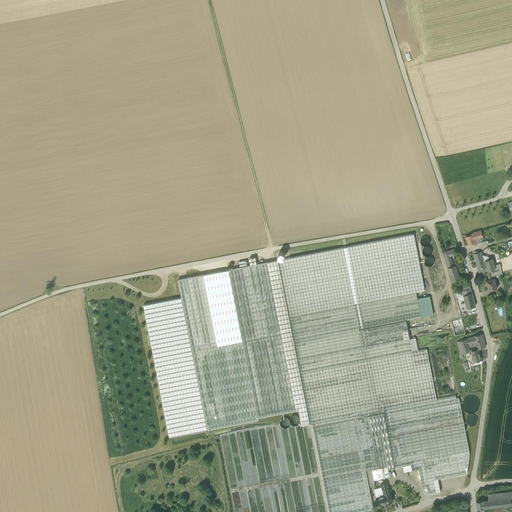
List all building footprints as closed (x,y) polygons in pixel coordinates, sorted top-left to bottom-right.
[(473,244),(473,245),(479,243),(478,239),(477,237),(481,236),(479,231),(471,233),(472,235),(465,236),(468,245),(473,244)] [(312,424),(437,399),(426,349),(417,350),(412,351),(410,339),(406,320),(421,317),(416,292),(425,290),(414,233),(278,260),(310,424),(312,423),(312,424)] [(485,268),(484,264),(483,261),(481,252),(474,254),(478,267),(481,266),(482,269),(485,268)] [(492,258),(485,261),(486,263),(487,268),(488,272),(495,269),(492,258)] [(278,260),(229,269),(258,417),(299,409),(302,425),(310,424),(278,260)] [(455,265),(453,266),(448,267),(452,281),(459,279),(455,265)] [(478,267),(480,275),(488,272),(487,268),(485,268),(482,269),(481,266),(478,267)] [(487,273),(489,280),(494,278),(493,275),(496,274),(497,277),(502,276),(502,273),(501,267),(495,269),(488,272),(487,273)] [(258,420),(258,417),(229,269),(178,279),(182,297),(208,429),(258,420)] [(486,280),(489,290),(497,288),(494,278),(489,280),(486,280)] [(460,284),(462,291),(464,290),(471,288),(469,282),(460,284)] [(463,296),(465,303),(467,308),(476,306),(472,293),(463,296)] [(169,437),(208,429),(182,297),(144,304),(169,437)] [(421,303),(423,315),(432,313),(430,302),(421,303)] [(474,336),(475,342),(476,346),(477,349),(478,349),(486,346),(482,334),(474,336)] [(457,342),(460,354),(470,351),(469,347),(468,344),(466,339),(457,342)] [(481,359),(478,349),(477,349),(471,351),(474,362),(481,359)] [(437,399),(312,424),(329,511),(373,511),(369,487),(375,486),(374,480),(380,478),(389,476),(388,468),(403,466),(411,464),(412,470),(419,469),(423,487),(428,493),(441,491),(438,478),(467,473),(470,453),(459,397),(456,398),(456,395),(437,399)] [(471,407),(470,410),(477,412),(481,400),(471,397),(468,407),(471,407)] [(300,421),(299,417),(295,415),(292,417),(290,420),(291,424),(295,426),(298,425),(300,421)] [(290,423),(289,420),(285,418),(281,419),(280,422),(281,426),(284,428),(288,427),(290,423)] [(382,487),(382,490),(383,490),(383,489),(388,488),(389,488),(387,482),(381,484),(382,487)] [(376,496),(377,497),(384,495),(383,490),(382,490),(382,487),(374,489),(376,496)] [(383,489),(383,490),(384,495),(377,497),(379,504),(393,500),(391,493),(390,493),(388,488),(383,489)] [(511,491),(488,494),(488,500),(511,497),(511,498),(511,497),(511,491)] [(488,500),(476,501),(477,508),(511,504),(511,498),(511,497),(488,500)]
